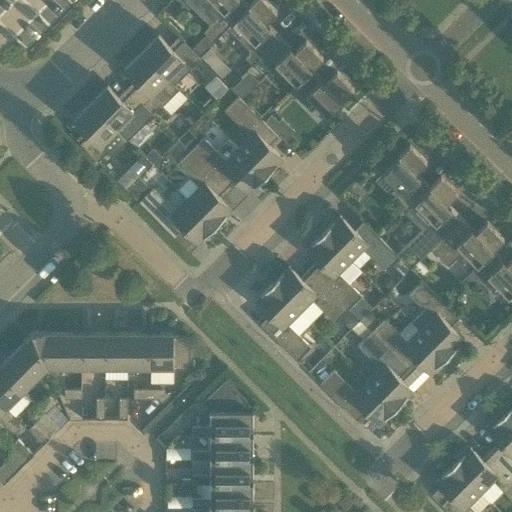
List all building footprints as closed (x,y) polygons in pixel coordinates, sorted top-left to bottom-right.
[(204,31),(213,40),(214,41),(227,27),(248,7),(247,7),(240,0),(186,0),(211,24),(204,31)] [(265,0),(254,0),(247,7),(248,7),(227,27),(251,51),(246,56),(253,64),(259,58),(279,38),(269,28),(271,27),(266,22),(277,12),(265,0)] [(158,34),(142,51),(167,76),(183,61),(190,68),(201,58),(183,40),(173,49),(158,34)] [(282,69),(297,83),(310,70),(311,70),(323,57),(306,40),(295,51),(290,47),(289,48),(279,38),(259,58),(276,76),(282,69)] [(179,88),(167,76),(142,51),(125,67),(140,83),(131,91),(153,113),(154,113),(152,111),(161,102),(163,104),(179,88)] [(310,70),(297,83),(290,90),(307,107),(313,101),(328,115),(354,89),(337,71),(326,82),(321,78),(320,79),(311,70),(310,70)] [(240,80),(232,88),(241,98),(250,89),(240,80)] [(107,85),(91,102),(128,139),(153,113),(131,91),(123,100),(107,85)] [(238,147),(266,175),(284,158),(269,144),(278,135),(239,96),(225,110),(250,135),(238,147)] [(128,139),(91,102),(74,118),(89,133),(80,143),(98,161),(107,151),(111,156),(128,139)] [(273,127),(279,121),(271,114),(265,120),(273,127)] [(188,130),(179,139),(190,150),(199,141),(188,130)] [(203,137),(199,141),(190,150),(227,186),(235,178),(249,193),(266,175),(238,147),(229,138),(216,150),(203,137)] [(199,186),(187,198),(215,226),(233,209),(218,195),(227,186),(190,150),(179,139),(167,151),(178,162),(177,163),(199,186)] [(392,191),(409,208),(415,202),(429,188),(428,188),(419,178),(421,177),(416,172),(427,161),(410,144),(383,170),(398,185),(392,191)] [(441,175),(428,188),(429,188),(415,202),(429,216),(423,222),(440,240),(460,219),(450,210),(452,208),(447,204),(458,193),(441,175)] [(175,210),(165,200),(152,187),(139,201),(175,238),(184,229),(198,243),(215,226),(187,198),(175,210)] [(323,232),(351,260),(363,248),(386,271),(400,257),(363,220),(354,229),(340,215),(323,232)] [(463,250),(478,264),(491,251),(492,251),(504,238),(487,221),(476,232),(471,228),(470,229),(460,219),(440,240),(431,248),(448,265),(463,250)] [(320,263),(312,272),(348,308),(362,295),(339,272),(351,260),(323,232),(306,249),(320,263)] [(501,260),(492,251),(491,251),(478,264),(471,271),(492,292),(498,285),(511,299),(511,258),(507,263),(502,259),(501,260)] [(335,322),(348,308),(312,272),(303,280),(289,266),(272,283),(300,311),(312,299),(335,322)] [(431,316),(419,328),(447,356),(464,339),(450,325),(459,316),(422,280),(409,293),(431,316)] [(296,360),(310,346),(288,324),(300,311),(272,283),(255,300),(269,314),(259,324),(296,360)] [(363,296),(350,309),(359,319),(373,306),(363,296)] [(446,363),(443,360),(447,356),(419,328),(407,340),(384,318),(371,331),(408,368),(416,359),(433,376),(446,363)] [(360,319),(351,328),(363,339),(371,331),(360,319)] [(40,373),(47,366),(33,331),(23,340),(24,341),(16,349),(40,373)] [(46,331),(33,331),(47,366),(57,366),(57,332),(46,332),(46,331)] [(380,367),(368,379),(396,407),(414,390),(400,376),(408,368),(371,331),(363,339),(358,344),(380,367)] [(57,366),(80,366),(80,332),(57,332),(57,366)] [(103,332),(80,332),(80,366),(103,366),(103,332)] [(103,366),(127,366),(127,332),(103,332),(103,366)] [(150,332),(127,332),(127,366),(150,366),(150,332)] [(174,332),(150,332),(150,366),(172,366),(172,368),(190,367),(189,336),(174,336),(174,332)] [(16,349),(0,365),(0,367),(23,391),(40,373),(16,349)] [(23,391),(0,367),(0,400),(7,407),(23,391)] [(396,407),(368,379),(356,391),(333,369),(320,382),(356,419),(365,410),(379,424),(396,407)] [(192,434),(192,435),(211,435),(253,435),(253,434),(250,434),(250,428),(253,428),(253,410),(246,410),(246,400),(247,399),(226,378),(202,401),(203,402),(211,410),(211,425),(192,425),(192,434)] [(82,388),(64,388),(64,398),(82,398),(82,388)] [(150,388),(133,388),(133,398),(150,398),(150,388)] [(150,388),(150,398),(158,398),(162,402),(169,395),(162,388),(150,388)] [(50,394),(38,406),(45,413),(57,401),(50,394)] [(96,397),(96,418),(105,418),(105,397),(96,397)] [(119,418),(126,418),(127,418),(127,397),(119,397),(119,418)] [(501,444),(493,452),(511,471),(511,420),(504,413),(500,417),(497,414),(484,427),(501,444)] [(44,444),(50,438),(34,422),(28,428),(44,444)] [(253,435),(211,435),(211,449),(192,449),(192,458),(192,459),(211,459),(253,459),(253,458),(250,458),(250,452),(253,452),(253,435)] [(28,460),(34,454),(18,439),(12,444),(28,460)] [(457,460),(453,464),(481,492),(493,480),(511,498),(511,471),(493,452),(484,461),(467,444),(454,457),(457,460)] [(192,483),(211,483),(253,483),(253,482),(250,482),(250,476),(253,476),(253,459),(211,459),(211,473),(192,473),(192,482),(192,483)] [(0,480),(4,484),(11,476),(17,470),(8,460),(0,467),(0,480)] [(481,492),(453,464),(436,481),(450,495),(440,505),(447,511),(476,511),(469,505),(481,492)] [(192,507),(211,507),(253,507),(253,506),(250,506),(250,500),(253,500),(253,483),(211,483),(211,497),(192,497),(192,506),(192,507)]
